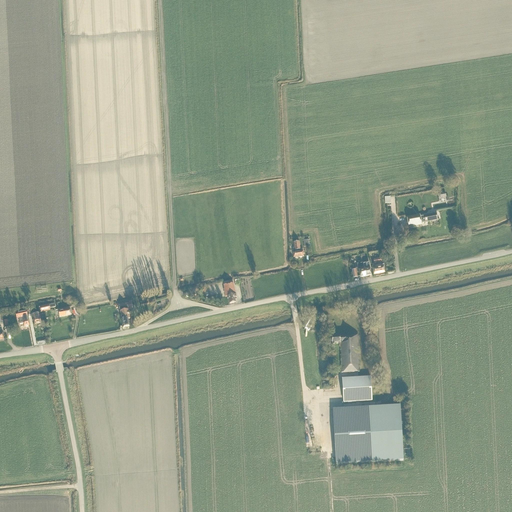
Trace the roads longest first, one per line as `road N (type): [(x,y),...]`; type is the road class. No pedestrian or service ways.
road 1 (tertiary): [(54,347),(511,251)]
road 2 (track): [(178,304),(160,0)]
road 3 (tertiary): [(81,511),(54,347)]
